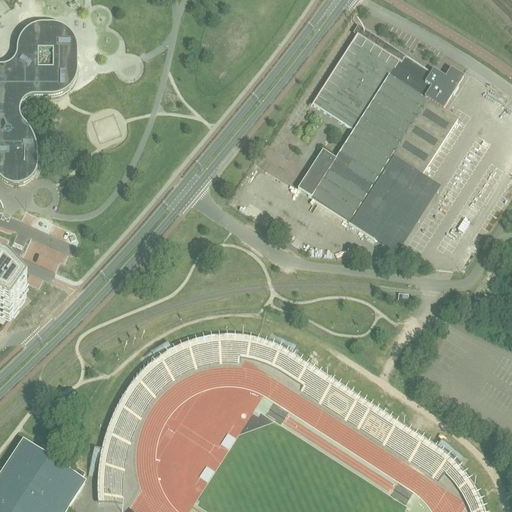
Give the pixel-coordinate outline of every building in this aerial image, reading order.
[(4,185),(6,186),(7,187),(9,187),(11,188),(12,188),(14,188),(16,188),(18,188),(20,188),(21,188),(23,187),(25,186),(26,186),(28,185),(29,184),(31,182),(32,181),(33,180),(34,178),(35,177),(36,175),(36,173),(37,172),(37,170),(37,168),(37,166),(37,157),(37,155),(37,152),(36,149),(36,146),(35,144),(34,141),(33,138),(32,136),(30,133),(29,131),(27,129),(25,127),(24,124),(23,123),(22,122),(21,121),(20,119),(20,118),(20,116),(20,115),(20,113),(20,112),(20,110),(21,109),(21,107),(22,106),(23,105),(24,104),(25,103),(26,102),(28,101),(29,100),(30,100),(32,99),(34,99),(51,99),(53,99),(55,99),(57,99),(59,98),(60,97),(62,97),(64,96),(66,95),(67,93),(69,92),(70,91),(72,89),(73,87),(74,86),(75,84),(76,82),(76,80),(77,78),(77,76),(77,74),(78,72),(77,53),(77,51),(77,49),(77,47),(76,45),(76,43),(75,42),(74,40),(73,38),(72,36),(70,35),(69,34),(67,32),(66,31),(64,30),(62,29),(60,28),(58,28),(56,27),(54,27),(52,27),(50,26),(43,26),(41,27),(39,27),(37,27),(35,28),(33,28),(31,29),(30,30),(28,31),(26,33),(25,34),(23,35),(22,37),(21,38),(20,40),(19,42),(18,44),(17,46),(17,48),(17,50),(16,52),(16,54),(16,55),(16,57),(16,58),(15,59),(14,61),(14,62),(13,63),(12,64),(11,65),(10,66),(8,67),(7,67),(6,68),(4,68),(3,68),(1,68),(0,68),(0,181),(0,182),(1,183),(3,184),(4,185)] [(322,153),(298,191),(324,208),(349,224),(379,244),(422,177),(458,121),(442,111),(457,88),(455,87),(459,81),(448,75),(445,80),(444,80),(439,77),(438,80),(405,59),(387,47),(383,53),(357,37),(313,106),(354,133),(336,161),(322,153)] [(0,332),(3,329),(7,324),(9,325),(26,301),(7,282),(0,278),(0,332)] [(511,303),(474,299),(473,306),(511,310),(511,303)] [(45,448),(41,455),(23,444),(0,479),(0,511),(66,511),(69,509),(85,485),(81,482),(85,475),(72,466),(45,448)]
